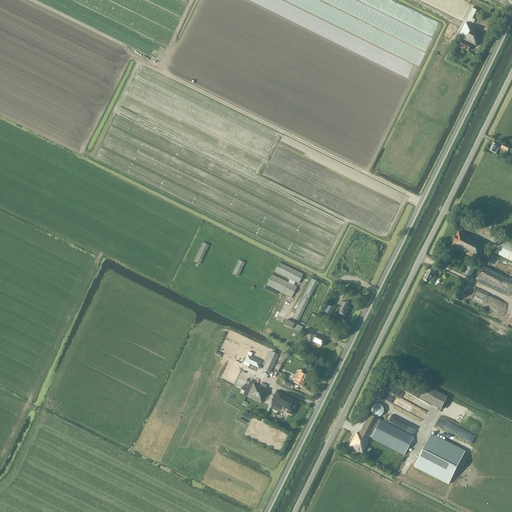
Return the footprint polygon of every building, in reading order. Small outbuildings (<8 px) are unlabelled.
[(475,20),(472,18),(476,10),(473,8),(467,20),(473,23),(475,20)] [(476,32),(478,28),(466,23),(457,37),(468,42),(467,43),(463,41),(459,48),(467,52),(468,51),(469,50),(470,49),(469,47),(470,45),(471,45),(472,44),(476,46),(482,35),(476,32)] [(500,149),(505,151),(505,150),(507,151),(509,147),(504,145),(504,144),(501,142),(500,144),(502,145),(501,148),(500,147),(499,148),(500,149)] [(489,150),(494,153),(496,154),(499,148),(499,147),(497,146),(492,143),(489,150)] [(464,234),(461,233),(458,232),(451,247),(478,260),(486,245),(464,234)] [(511,244),(502,240),(495,253),(511,261),(511,244)] [(203,243),(193,261),(199,264),(209,245),(203,243)] [(239,260),(232,274),(238,277),(245,263),(239,260)] [(298,284),(303,274),(279,262),(274,272),(298,284)] [(468,265),(464,274),(471,277),(475,268),(468,265)] [(423,280),(432,284),(435,277),(432,276),(433,273),(428,270),(423,280)] [(291,298),(297,287),(271,274),(266,285),(291,298)] [(308,299),(310,296),(317,281),(312,279),(304,293),(301,300),(292,318),(297,321),(308,300),(308,299)] [(341,306),(338,314),(344,317),(350,305),(341,301),(340,305),(341,306)] [(327,320),(330,315),(328,315),(332,307),(327,304),(320,317),(324,318),(327,320)] [(283,325),(291,329),(294,324),(286,320),(283,325)] [(294,324),(291,329),(300,333),(303,327),(294,323),(294,324)] [(313,339),(311,343),(320,347),(323,341),(317,338),(318,337),(315,335),(315,336),(311,334),(310,338),(313,339)] [(278,355),(271,352),(262,370),(270,373),(278,355)] [(247,355),(244,362),(258,368),(261,361),(247,355)] [(304,382),(303,382),(306,376),(301,374),(302,371),(299,370),(297,374),(293,382),(302,387),(304,382)] [(262,399),(263,400),(268,390),(265,388),(266,385),(262,383),(260,386),(253,383),(246,397),(260,403),(261,403),(262,399)] [(435,391),(432,389),(425,386),(418,398),(429,403),(432,405),(441,410),(447,397),(435,391)] [(272,401),(270,406),(292,415),(298,401),(276,391),(271,401),(272,401)] [(381,406),(380,405),(379,405),(378,405),(377,405),(376,405),(375,405),(374,405),(373,406),(372,406),(371,407),(371,408),(371,409),(370,410),(370,411),(371,413),(371,414),(372,415),(373,416),(374,417),(375,417),(376,417),(377,417),(378,417),(379,417),(380,416),(381,416),(382,415),(382,414),(383,413),(383,412),(383,411),(383,410),(383,409),(382,408),(382,407),(381,406)] [(369,443),(370,440),(368,438),(368,437),(404,455),(413,437),(369,415),(359,434),(357,432),(356,433),(354,436),(348,447),(362,454),(363,454),(364,454),(369,443)] [(466,452),(431,435),(415,467),(450,484),(466,452)]
